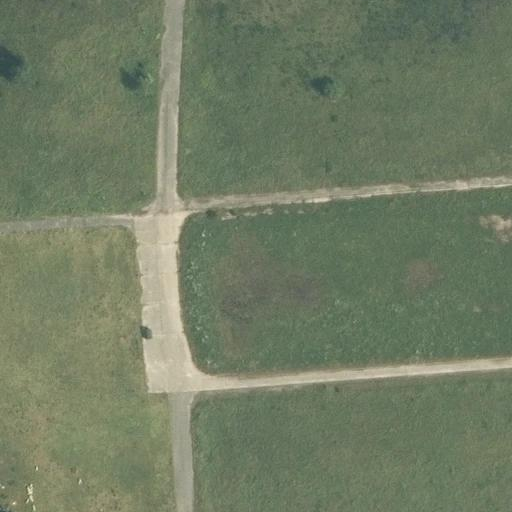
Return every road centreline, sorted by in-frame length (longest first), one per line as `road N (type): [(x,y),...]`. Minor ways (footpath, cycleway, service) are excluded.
road 1 (track): [(511,366),(179,388)]
road 2 (track): [(186,511),(172,227)]
road 3 (track): [(172,227),(167,96),(175,0)]
road 4 (track): [(0,235),(172,227)]
